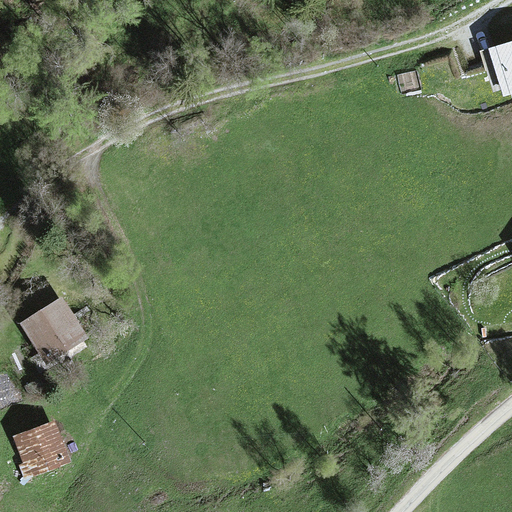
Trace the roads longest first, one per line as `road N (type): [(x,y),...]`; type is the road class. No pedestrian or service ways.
road 1 (track): [(504,0),(422,40),(146,119),(72,159),(0,222)]
road 2 (track): [(93,423),(134,366),(147,328),(88,150)]
road 3 (unclassified): [(511,408),(399,511)]
